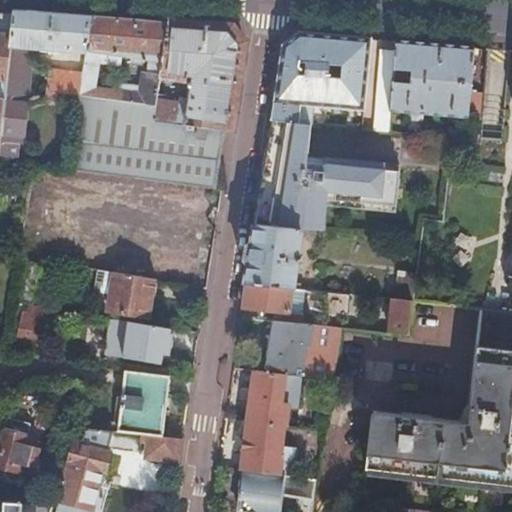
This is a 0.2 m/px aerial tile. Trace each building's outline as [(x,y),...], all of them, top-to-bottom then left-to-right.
[(0,79),(5,80),(13,9),(4,10),(0,10),(0,79)] [(3,98),(0,131),(0,154),(9,156),(11,140),(21,141),(30,48),(59,51),(59,48),(86,51),(91,14),(20,9),(13,9),(5,80),(4,88),(3,98)] [(271,120),(298,123),(310,124),(313,106),(364,110),(370,39),(298,33),(283,45),(271,120)] [(436,44),(394,41),(394,49),(393,68),(390,111),(407,113),(406,120),(423,122),(424,114),(468,117),(475,47),(436,44)] [(381,48),(379,67),(393,68),(394,49),(381,48)] [(379,67),(374,131),(388,132),(390,111),(393,68),(379,67)] [(43,98),(78,104),(80,96),(82,74),(48,68),(43,98)] [(468,117),(467,140),(479,141),(479,135),(481,118),(468,117)] [(307,156),(310,124),(298,123),(271,120),(255,224),(289,227),(302,228),(315,230),(323,231),(326,205),(394,212),(399,165),(307,156)] [(255,224),(246,283),(292,287),(300,288),(301,282),(293,281),(300,236),(314,238),(315,230),(302,228),(289,227),(255,224)] [(38,261),(23,259),(16,298),(31,300),(33,288),(37,289),(41,262),(38,261)] [(115,270),(98,268),(95,286),(98,290),(111,292),(115,270)] [(154,277),(115,270),(111,292),(108,308),(148,315),(154,277)] [(394,298),(411,300),(414,279),(414,274),(397,272),(394,298)] [(246,283),(243,306),(274,310),(273,321),(302,323),(303,312),(289,310),(292,287),(246,283)] [(300,288),(292,287),(289,310),(303,312),(305,289),(300,288)] [(393,298),(388,332),(407,334),(411,300),(394,298),(393,298)] [(24,301),(15,300),(9,339),(17,340),(24,301)] [(43,305),(24,301),(17,340),(35,343),(43,305)] [(511,312),(483,309),(468,424),(373,413),(366,469),(511,485),(511,312)] [(129,319),(112,316),(105,354),(123,356),(128,325),(129,319)] [(170,326),(129,319),(128,325),(170,332),(170,326)] [(301,376),(332,380),(341,327),(302,323),(273,321),(265,371),(301,376)] [(128,325),(123,356),(159,362),(161,351),(169,353),(172,332),(170,332),(128,325)] [(169,374),(125,369),(117,423),(106,422),(106,427),(113,428),(148,433),(161,435),(169,374)] [(246,419),(283,424),(285,425),(288,402),(297,404),(301,376),(265,371),(252,369),(246,419)] [(284,474),(291,475),(295,446),(280,444),(283,424),(246,419),(240,469),(245,469),(284,474)] [(0,443),(0,470),(33,478),(46,431),(6,420),(0,443)] [(113,428),(106,427),(72,423),(68,437),(74,439),(60,497),(93,506),(99,483),(109,485),(113,469),(106,467),(111,449),(108,448),(113,428)] [(181,438),(161,435),(148,433),(145,454),(177,460),(181,438)] [(284,474),(245,469),(239,511),(278,511),(281,494),(299,495),(296,511),(310,511),(316,478),(291,475),(284,474)] [(5,501),(3,511),(49,511),(52,504),(5,501)]
